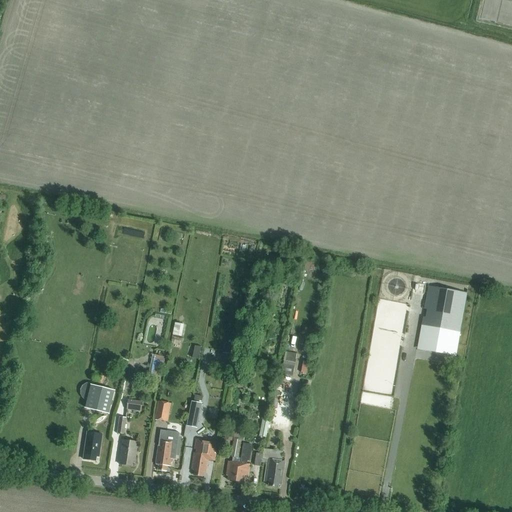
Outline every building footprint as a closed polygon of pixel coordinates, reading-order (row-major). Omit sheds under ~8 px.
[(432,288),(423,339),(458,345),(467,294),(432,288)] [(181,336),(184,325),(175,323),(173,335),(181,336)] [(232,354),(234,344),(227,343),(225,352),(232,354)] [(199,359),(201,346),(195,345),(192,358),(199,359)] [(220,368),(231,370),(234,355),(223,353),(220,368)] [(147,371),(145,380),(160,383),(165,357),(153,354),(149,371),(147,371)] [(295,363),(284,361),(282,372),(293,374),(295,363)] [(102,384),(104,376),(95,374),(93,382),(102,384)] [(289,395),(290,385),(282,384),(281,394),(289,395)] [(109,414),(115,391),(92,385),(86,408),(109,414)] [(276,397),(273,418),(287,420),(290,399),(276,397)] [(141,410),(143,402),(128,400),(127,407),(141,410)] [(154,419),(168,422),(171,404),(158,401),(154,419)] [(187,426),(197,428),(202,403),(192,401),(187,426)] [(117,433),(124,434),(126,418),(119,417),(117,433)] [(259,436),(266,437),(269,420),(262,418),(259,436)] [(235,427),(233,438),(243,440),(245,429),(235,427)] [(224,440),(232,441),(234,429),(226,428),(224,440)] [(160,430),(155,464),(159,465),(158,470),(167,471),(168,466),(171,466),(172,456),(175,456),(179,433),(160,430)] [(99,457),(102,435),(88,433),(84,459),(96,461),(97,457),(99,457)] [(135,463),(138,443),(136,442),(137,437),(127,435),(126,441),(123,441),(120,465),(132,466),(133,462),(135,463)] [(228,461),(226,475),(228,476),(228,480),(245,483),(246,478),(248,478),(250,464),(247,464),(248,460),(249,460),(252,444),(243,443),(241,459),(238,458),(241,440),(234,439),(231,457),(233,457),(232,462),(228,461)] [(206,472),(208,460),(215,461),(218,444),(197,440),(195,449),(199,450),(199,453),(195,453),(192,470),(195,470),(194,475),(203,477),(204,472),(206,472)] [(254,466),(261,467),(262,454),(256,453),(254,466)] [(282,484),(285,462),(268,460),(265,482),(270,483),(269,487),(279,488),(279,484),(282,484)]
